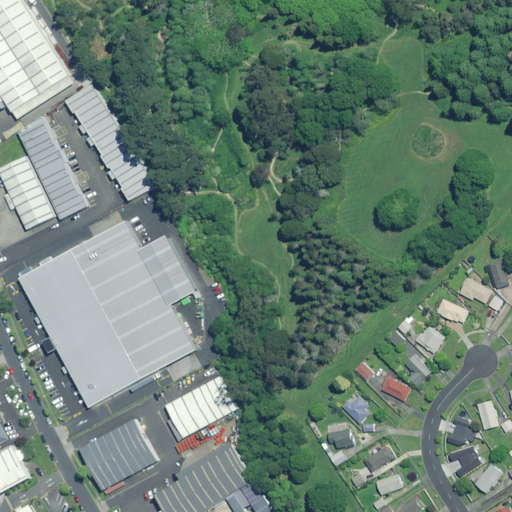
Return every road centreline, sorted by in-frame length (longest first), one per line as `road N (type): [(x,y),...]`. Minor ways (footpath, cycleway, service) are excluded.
road 1 (unclassified): [(94,511),(43,425),(0,323)]
road 2 (residential): [(459,511),(432,461),(431,418),(481,358)]
